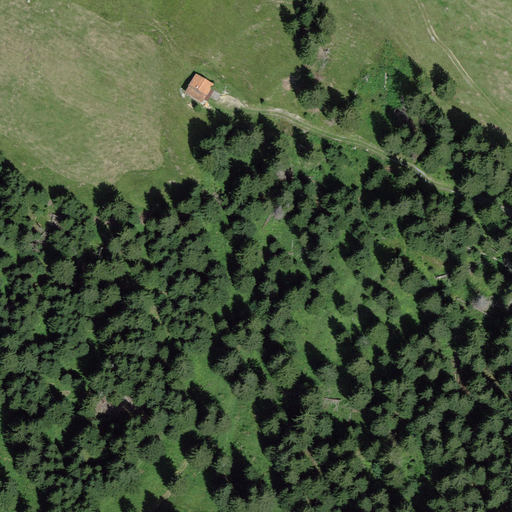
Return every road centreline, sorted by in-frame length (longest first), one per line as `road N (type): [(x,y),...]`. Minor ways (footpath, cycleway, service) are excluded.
road 1 (track): [(511,212),(427,182),(400,158),(367,145),(238,109)]
road 2 (track): [(417,0),(479,93),(511,123)]
